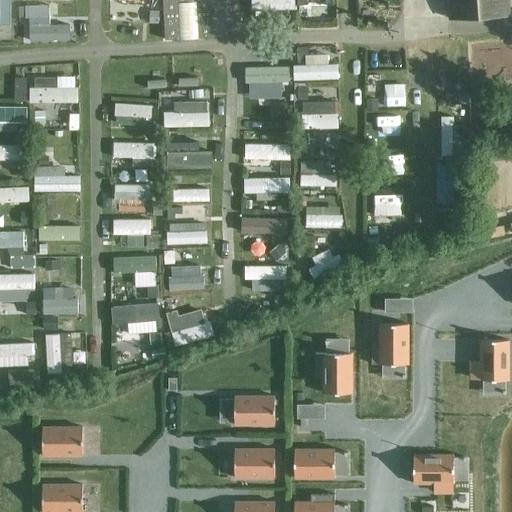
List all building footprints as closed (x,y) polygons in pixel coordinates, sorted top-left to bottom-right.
[(211,0),(163,0),(166,40),(213,38),(211,0)] [(248,0),(248,7),(276,9),(276,0),(248,0)] [(448,0),(450,19),(510,15),(509,0),(448,0)] [(50,6),(26,6),(27,18),(50,18),(50,6)] [(159,10),(151,10),(151,22),(159,22),(159,10)] [(310,48),(299,49),(299,58),(310,58),(310,48)] [(263,114),(263,94),(280,95),(281,67),(243,66),(242,113),(263,114)] [(117,75),(118,91),(146,91),(146,74),(117,75)] [(27,78),(17,78),(17,100),(27,100),(27,78)] [(309,87),(299,87),(299,99),(309,99),(309,87)] [(470,94),(454,94),(454,104),(470,104),(470,94)] [(110,112),(148,115),(149,100),(111,98),(110,112)] [(203,98),(159,102),(161,125),(205,122),(203,98)] [(335,109),(326,109),(326,99),(303,99),(304,126),(336,125),(335,109)] [(377,99),(367,99),(367,109),(377,109),(377,99)] [(290,103),(277,103),(277,115),(289,115),(290,103)] [(10,118),(18,118),(18,105),(0,104),(0,128),(9,129),(10,118)] [(46,111),(36,112),(37,124),(46,124),(46,111)] [(438,111),(439,153),(451,153),(451,111),(438,111)] [(149,124),(148,136),(157,137),(158,125),(149,124)] [(150,157),(150,139),(108,138),(108,156),(150,157)] [(271,157),(287,157),(287,139),(241,139),(241,158),(250,158),(250,168),(271,168),(271,157)] [(17,143),(0,142),(0,162),(17,163),(17,143)] [(40,158),(67,159),(67,144),(41,143),(40,158)] [(333,170),(309,169),(309,158),(299,158),(298,182),(332,184),(333,170)] [(292,162),(282,162),(282,176),(292,176),(292,162)] [(436,199),(449,200),(450,164),(437,163),(436,199)] [(158,169),(148,169),(148,179),(158,179),(158,169)] [(280,196),(280,173),(245,172),(245,196),(280,196)] [(0,179),(0,200),(24,200),(24,180),(0,179)] [(204,185),(172,186),(173,199),(204,198),(204,185)] [(304,211),(325,213),(326,198),(305,196),(304,211)] [(289,201),(278,201),(278,213),(289,213),(289,201)] [(50,203),(42,203),(43,218),(51,217),(50,203)] [(161,206),(150,207),(150,215),(161,214),(161,206)] [(182,208),(167,209),(167,221),(175,220),(175,214),(182,214),(182,208)] [(33,212),(23,212),(23,225),(33,225),(33,212)] [(112,218),(112,239),(144,238),(144,217),(112,218)] [(35,242),(74,241),(74,222),(35,222),(35,242)] [(169,224),(169,242),(202,242),(202,224),(169,224)] [(162,234),(149,234),(149,247),(162,247),(162,234)] [(306,237),(305,250),(316,250),(316,237),(306,237)] [(280,246),(271,254),(277,260),(286,252),(280,246)] [(174,251),(166,252),(166,264),(175,264),(174,251)] [(113,253),(113,274),(140,274),(140,253),(113,253)] [(35,254),(26,254),(26,267),(36,267),(35,254)] [(59,260),(47,260),(47,269),(59,269),(59,260)] [(0,287),(31,287),(30,270),(0,270),(0,287)] [(270,300),(269,278),(239,279),(239,301),(270,300)] [(159,286),(147,286),(147,298),(159,298),(159,286)] [(291,296),(278,296),(278,307),(291,307),(291,296)] [(130,315),(130,322),(152,321),(151,300),(109,301),(110,316),(130,315)] [(37,302),(28,302),(28,314),(37,314),(37,302)] [(57,317),(45,317),(45,330),(58,330),(57,317)] [(205,321),(175,326),(177,339),(207,335),(205,321)] [(380,345),(372,345),(372,347),(372,357),(372,362),(372,364),(383,364),(388,364),(406,364),(409,364),(409,363),(408,363),(408,343),(408,326),(409,326),(409,324),(394,324),(380,324),(380,326),(380,336),(380,345)] [(36,329),(36,338),(45,338),(45,329),(36,329)] [(163,332),(151,333),(152,343),(163,342),(163,332)] [(0,339),(0,362),(24,362),(24,353),(30,352),(30,339),(0,339)] [(473,362),(473,370),(473,378),(481,378),(481,380),(484,380),(495,380),(506,380),(509,380),(509,379),(509,359),(509,342),(509,340),(481,340),(481,342),(481,345),(481,361),(475,362),(473,362)] [(352,353),(316,353),(316,376),(324,376),(324,393),(352,393),(352,392),(352,355),(352,353)] [(38,370),(10,371),(10,388),(39,387),(38,370)] [(169,390),(177,390),(177,378),(169,378),(169,390)] [(235,425),(275,426),(275,398),(235,397),(235,425)] [(83,456),(83,427),(43,427),(43,456),(83,456)] [(235,450),(235,478),(275,479),(275,450),(235,450)] [(297,450),(295,450),(295,466),(295,478),(297,478),(316,478),(334,478),(335,478),(335,475),(335,453),(335,450),(334,450),(297,450)] [(454,455),(414,455),(414,483),(435,483),(435,491),(452,491),(452,483),(454,483),(454,455)] [(43,511),(83,511),(83,485),(43,485),(43,511)] [(311,502),(295,502),(295,511),(334,511),(335,494),(311,494),(311,502)] [(235,502),(235,511),(275,511),(275,503),(235,502)]
